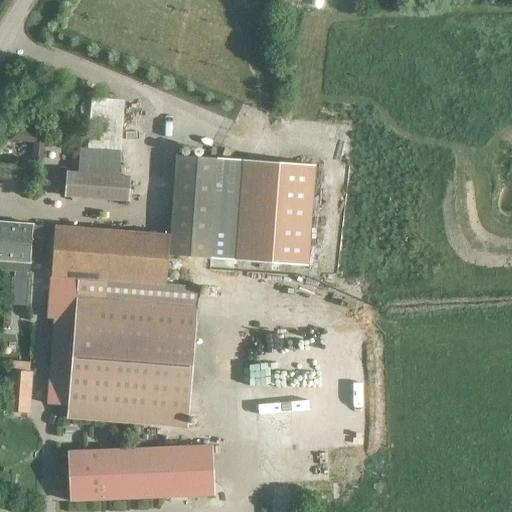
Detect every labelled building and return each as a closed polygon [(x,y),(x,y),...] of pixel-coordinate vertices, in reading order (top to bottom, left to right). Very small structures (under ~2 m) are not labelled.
[(118,177),(121,152),(126,103),(92,100),(87,150),(80,149),(78,174),(66,173),(64,197),(128,202),(130,178),(118,177)] [(209,259),(306,263),(313,164),(213,159),(173,157),(170,237),(55,227),(51,276),(165,286),(167,257),(209,259)] [(0,271),(14,272),(14,278),(11,277),(9,305),(26,306),(28,279),(18,278),(19,273),(28,273),(29,263),(39,264),(42,227),(32,226),(32,225),(0,222),(0,271)] [(66,293),(51,292),(49,310),(64,311),(66,293)] [(66,417),(187,426),(196,307),(75,297),(66,417)] [(214,495),(212,446),(67,452),(69,501),(214,495)]
